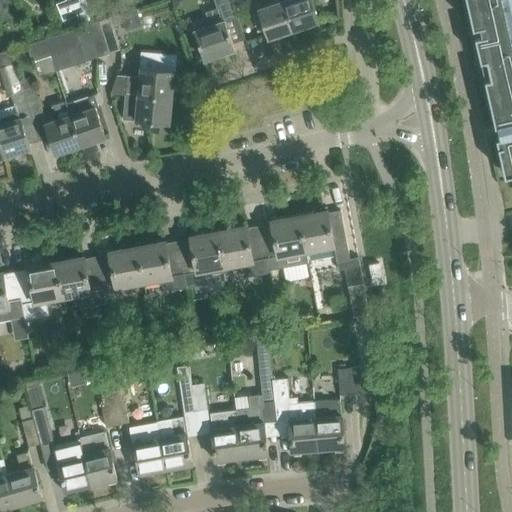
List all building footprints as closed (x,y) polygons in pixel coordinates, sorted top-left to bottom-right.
[(63,0),(56,3),(62,19),(89,10),(85,0),(63,0)] [(185,0),(172,0),(175,9),(182,7),(185,0)] [(210,25),(194,30),(204,59),(234,49),(225,20),(236,16),(230,0),(214,0),(217,7),(205,11),(210,25)] [(264,0),(267,6),(259,8),(269,38),(294,30),(283,0),(264,0)] [(310,0),(283,0),(294,30),(318,22),(310,0)] [(511,0),(466,0),(498,137),(496,137),(504,172),(511,169),(511,0)] [(120,14),(126,31),(141,25),(136,9),(120,14)] [(102,32),(109,53),(121,50),(114,28),(110,18),(99,21),(102,32)] [(99,21),(87,25),(98,57),(109,53),(102,32),(99,21)] [(51,56),(56,71),(98,57),(87,25),(29,43),(35,61),(51,56)] [(0,32),(0,47),(1,51),(28,43),(26,35),(8,40),(5,31),(0,32)] [(11,50),(0,53),(0,59),(2,66),(14,63),(11,50)] [(117,74),(112,91),(125,92),(171,97),(174,71),(176,53),(142,50),(140,67),(140,76),(117,74)] [(45,119),(39,100),(36,91),(34,85),(32,86),(30,79),(20,82),(23,90),(33,122),(45,119)] [(15,105),(0,109),(0,140),(5,156),(30,148),(23,126),(33,122),(23,90),(11,93),(15,105)] [(125,92),(125,98),(123,118),(151,121),(150,130),(168,131),(171,97),(125,92)] [(65,100),(69,114),(70,114),(80,145),(105,137),(95,107),(98,106),(95,94),(66,104),(65,100)] [(46,122),(50,134),(56,153),(80,145),(70,114),(69,114),(65,100),(51,105),(56,119),(46,122)] [(327,210),(300,215),(306,251),(334,245),(338,269),(344,268),(353,317),(369,314),(358,256),(350,258),(340,209),(339,210),(341,219),(329,221),(327,210)] [(273,230),(261,232),(266,258),(269,271),(309,263),(306,251),(300,215),(271,221),(273,230)] [(246,225),(218,231),(225,266),(240,264),(243,277),(268,273),(265,258),(266,258),(261,232),(248,235),(246,225)] [(192,245),(180,248),(185,273),(197,271),(197,272),(225,266),(218,231),(190,236),(192,245)] [(165,241),(137,246),(144,282),(160,278),(163,291),(186,287),(183,273),(185,273),(180,248),(167,250),(165,241)] [(110,261),(99,263),(103,288),(115,286),(115,287),(144,282),(137,246),(109,251),(110,261)] [(84,256),(56,261),(63,297),(79,294),(81,307),(105,303),(103,288),(99,263),(86,265),(84,256)] [(29,276),(17,278),(25,319),(47,315),(45,300),(63,297),(56,261),(28,267),(29,276)] [(379,263),(369,264),(372,284),(382,282),(379,263)] [(3,272),(0,272),(0,319),(10,318),(24,315),(25,319),(17,278),(5,281),(3,272)] [(172,336),(173,346),(182,344),(180,335),(172,336)] [(249,408),(235,410),(241,458),(268,454),(262,407),(264,407),(264,401),(274,400),(272,378),(271,365),(268,337),(256,338),(261,394),(248,395),(249,408)] [(122,345),(115,346),(116,353),(123,352),(122,345)] [(188,364),(177,366),(184,412),(195,411),(191,384),(188,364)] [(378,365),(338,368),(340,394),(380,391),(378,365)] [(117,372),(106,374),(117,425),(129,422),(117,372)] [(192,374),(193,381),(200,380),(199,373),(192,374)] [(102,400),(101,400),(107,427),(117,425),(106,374),(97,376),(102,400)] [(274,400),(275,419),(289,418),(288,403),(298,402),(297,396),(289,397),(287,377),(272,378),(274,400)] [(202,383),(191,384),(195,411),(206,409),(202,383)] [(340,399),(314,401),(316,416),(318,450),(344,447),(341,414),(340,399)] [(289,419),(290,432),(292,452),(318,450),(316,416),(314,401),(298,402),(288,403),(289,418),(289,419)] [(19,407),(22,418),(32,416),(29,404),(19,407)] [(41,406),(30,409),(32,416),(32,418),(39,443),(47,470),(60,466),(54,444),(44,405),(41,406)] [(210,413),(213,441),(216,461),(241,458),(235,410),(210,413)] [(192,464),(183,417),(157,422),(160,437),(166,469),(192,464)] [(32,418),(23,420),(29,446),(39,443),(32,418)] [(105,432),(79,438),(90,485),(117,479),(105,432)] [(160,437),(134,442),(140,474),(166,469),(160,437)] [(79,438),(54,444),(60,466),(61,472),(66,491),(90,485),(79,438)] [(3,459),(2,459),(16,505),(42,498),(28,451),(15,455),(20,470),(7,474),(3,459)] [(0,459),(0,510),(16,505),(2,459),(0,459)]
